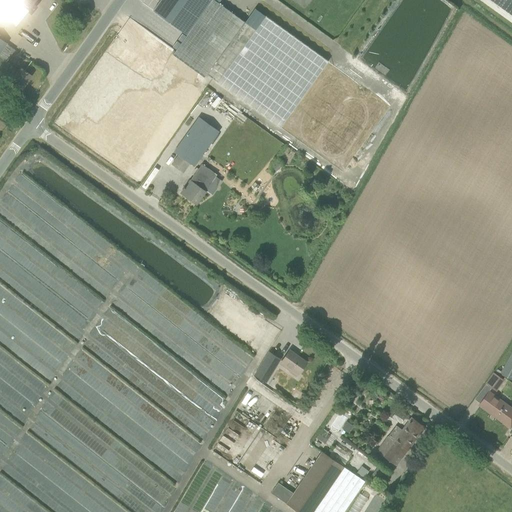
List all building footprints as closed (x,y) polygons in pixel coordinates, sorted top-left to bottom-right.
[(0,0),(0,12),(15,24),(35,0),(0,0)] [(160,0),(153,10),(187,34),(211,0),(214,0),(218,2),(219,1),(219,0),(160,0)] [(211,0),(187,34),(172,55),(203,77),(207,72),(244,19),(219,1),(218,2),(214,0),(211,0)] [(511,0),(473,0),(511,23),(511,0)] [(243,21),(205,74),(280,128),(342,173),(390,106),(328,61),(326,60),(255,8),(245,22),(243,21)] [(7,44),(0,53),(0,71),(11,80),(11,81),(22,89),(31,75),(20,67),(18,70),(6,62),(14,50),(8,45),(7,44)] [(199,117),(174,152),(177,155),(190,164),(194,166),(219,132),(199,117)] [(176,155),(169,164),(178,170),(184,162),(176,155)] [(275,171),(281,166),(277,162),(271,166),(275,171)] [(213,180),(217,175),(202,164),(190,180),(187,185),(181,193),(196,204),(202,196),(213,180)] [(0,511),(149,511),(214,337),(225,361),(232,361),(233,360),(232,369),(228,369),(227,391),(253,357),(16,170),(0,213),(0,511)] [(511,348),(499,373),(511,380),(511,348)] [(289,350),(280,363),(296,375),(293,379),(299,383),(311,365),(299,356),(298,357),(289,350)] [(269,351),(254,375),(266,382),(280,359),(269,351)] [(504,380),(495,373),(487,384),(496,391),(504,380)] [(511,423),(511,408),(488,392),(478,405),(509,427),(511,423)] [(397,410),(392,417),(400,424),(405,417),(397,410)] [(411,417),(394,441),(387,436),(376,451),(395,465),(424,427),(411,417)] [(323,428),(316,438),(321,441),(328,431),(323,428)] [(286,503),(298,511),(343,511),(365,481),(322,452),(316,460),(293,493),(278,482),(271,493),(286,503)]
